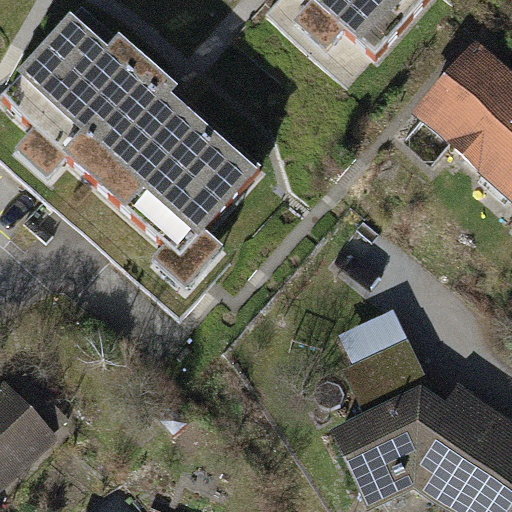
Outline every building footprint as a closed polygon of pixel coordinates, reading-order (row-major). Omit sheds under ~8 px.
[(287,0),(269,20),(345,90),(427,0),(287,0)] [(263,174),(80,12),(0,101),(0,106),(31,134),(15,152),(50,183),(68,163),(165,249),(148,267),(187,301),(226,257),(205,239),(263,174)] [(511,80),(483,57),(422,131),(511,203),(511,80)] [(372,427),(337,443),(370,511),(398,511),(422,501),(437,511),(511,511),(511,430),(465,396),(452,413),(431,398),(410,353),(350,382),(372,427)] [(0,502),(60,445),(6,389),(0,394),(0,502)]
